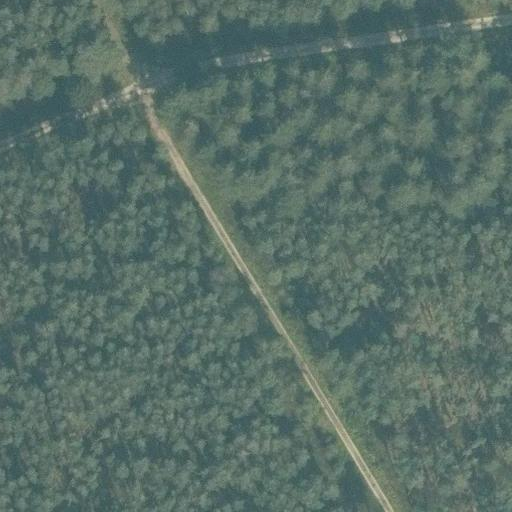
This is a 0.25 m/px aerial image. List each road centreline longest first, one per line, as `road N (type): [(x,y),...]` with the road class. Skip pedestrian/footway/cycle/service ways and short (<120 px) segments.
road 1 (track): [(74,0),(382,511)]
road 2 (track): [(0,145),(276,43),(511,12)]
